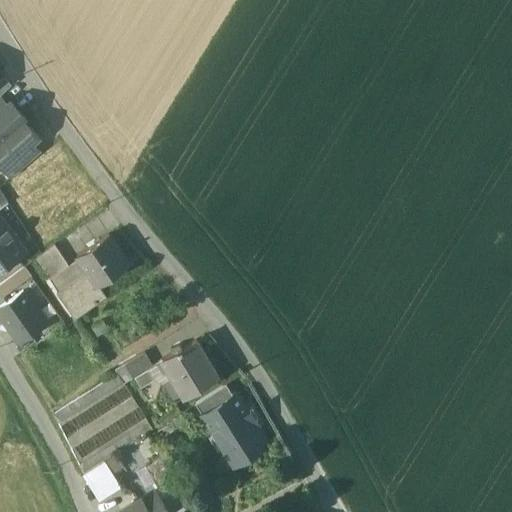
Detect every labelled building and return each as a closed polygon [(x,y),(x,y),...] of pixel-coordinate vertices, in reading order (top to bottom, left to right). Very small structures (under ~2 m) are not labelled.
[(7,104),(0,110),(0,139),(25,116),(11,101),(7,104)] [(25,116),(0,139),(0,161),(4,165),(30,141),(38,135),(24,119),(26,117),(25,116)] [(30,141),(4,165),(12,174),(39,151),(30,141)] [(0,216),(0,268),(25,251),(0,216)] [(129,262),(109,232),(76,254),(79,257),(87,269),(97,284),(99,283),(129,262)] [(54,242),(36,256),(50,277),(58,271),(69,264),(54,242)] [(69,264),(58,271),(66,283),(87,269),(79,257),(69,264)] [(0,290),(3,295),(31,275),(25,267),(0,284),(0,290)] [(66,283),(56,290),(74,315),(106,293),(99,283),(97,284),(87,269),(66,283)] [(23,290),(0,305),(0,310),(21,340),(46,323),(23,290)] [(196,337),(182,346),(182,344),(157,359),(163,370),(169,367),(173,375),(184,393),(185,394),(218,373),(196,337)] [(144,350),(124,362),(133,375),(153,363),(144,350)] [(117,373),(54,413),(58,422),(122,381),(117,373)] [(173,375),(163,381),(174,399),(184,393),(173,375)] [(122,381),(58,422),(79,463),(147,420),(122,381)] [(196,402),(203,413),(234,394),(226,383),(196,402)] [(235,463),(268,442),(255,422),(257,421),(250,410),(248,411),(237,392),(234,394),(203,413),(235,463)] [(147,420),(79,463),(83,472),(104,459),(153,428),(147,420)] [(163,455),(147,464),(159,485),(175,476),(163,455)] [(119,481),(104,459),(83,472),(99,494),(119,481)] [(156,487),(115,511),(171,511),(156,487)] [(196,511),(190,500),(172,510),(173,511),(196,511)]
